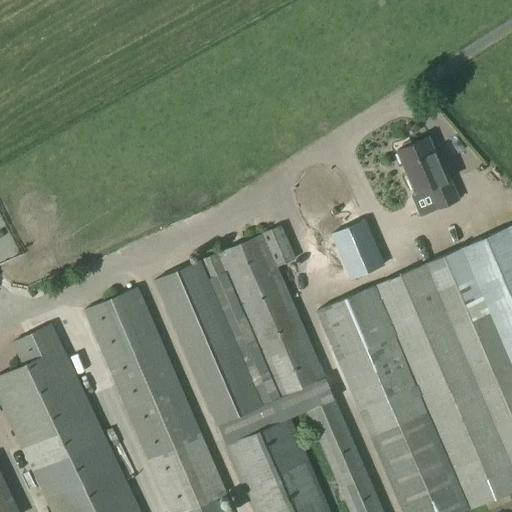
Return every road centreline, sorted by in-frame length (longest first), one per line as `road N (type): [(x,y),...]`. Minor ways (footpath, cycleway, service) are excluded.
road 1 (unclassified): [(511,26),(204,230),(19,312),(0,298)]
road 2 (unknown): [(426,235),(467,221),(477,207),(413,91)]
